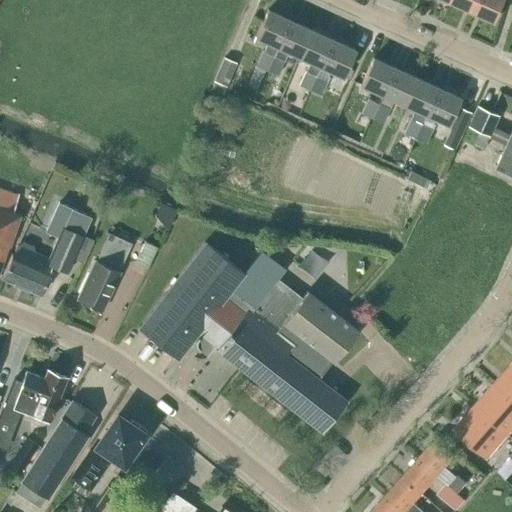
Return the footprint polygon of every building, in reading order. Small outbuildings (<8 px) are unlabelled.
[(476,0),(450,0),(450,1),(472,10),(476,0)] [(476,0),(472,10),(494,20),(503,0),(476,0)] [(266,70),(289,19),(267,9),(254,37),(266,42),(262,51),(261,50),(246,83),(255,87),(264,69),(266,70)] [(298,56),(310,29),(289,19),(266,70),(277,75),(287,52),(298,56)] [(308,89),(331,39),(310,29),(298,56),(309,62),(305,71),(304,70),(297,84),(308,89)] [(331,39),(308,89),(319,94),(330,71),(341,76),(353,49),(331,39)] [(225,86),(235,62),(223,57),(212,81),(213,81),(224,86),(225,86)] [(372,57),(359,85),(381,95),(394,67),(372,57)] [(403,104),(415,77),(394,67),(377,103),(371,118),(382,123),(392,100),(403,104)] [(424,114),(436,87),(415,77),(403,104),(424,114)] [(221,92),(224,86),(213,81),(210,88),(221,92)] [(420,123),(414,137),(425,142),(435,119),(446,124),(458,97),(436,87),(424,114),(420,123)] [(367,98),(360,113),(371,118),(377,103),(367,98)] [(468,126),(488,135),(498,113),(478,104),(468,126)] [(460,135),(470,112),(458,107),(448,129),(460,135)] [(402,132),(414,137),(420,123),(409,117),(402,132)] [(504,144),(511,147),(511,125),(508,134),(493,126),(489,136),(494,139),(504,144)] [(473,144),(482,148),(488,136),(478,132),(473,144)] [(511,173),(511,147),(504,144),(494,166),(511,173)] [(447,263),(479,276),(511,196),(511,182),(486,172),(478,193),(466,188),(475,166),(455,158),(439,196),(470,209),(447,263)] [(425,188),(429,179),(409,170),(405,178),(425,188)] [(103,203),(107,195),(84,184),(81,192),(103,203)] [(11,211),(16,194),(0,188),(0,263),(6,246),(8,247),(20,213),(11,211)] [(10,254),(0,276),(39,294),(50,271),(47,270),(49,264),(66,272),(82,235),(61,226),(48,259),(33,253),(33,247),(22,242),(18,245),(16,244),(11,254),(10,254)] [(117,270),(129,243),(108,233),(95,260),(93,260),(76,298),(101,310),(118,271),(117,270)] [(156,246),(144,241),(135,261),(147,266),(156,246)] [(259,250),(242,272),(203,241),(137,328),(176,358),(197,332),(198,333),(196,336),(195,338),(195,340),(195,342),(195,344),(195,347),(196,348),(205,355),(213,345),(215,347),(214,349),(320,431),(345,400),(316,378),(330,360),(332,361),(356,330),(305,291),(300,297),(275,278),(283,268),(259,250)] [(420,343),(456,304),(435,285),(416,307),(399,291),(383,308),(420,343)] [(511,396),(511,358),(493,380),(511,396)] [(48,420),(65,377),(46,369),(42,378),(25,371),(21,380),(16,379),(4,411),(0,409),(0,437),(6,440),(12,424),(19,405),(30,410),(29,412),(48,420)] [(507,432),(511,426),(511,396),(493,380),(473,403),(507,432)] [(46,497),(56,481),(86,434),(83,432),(94,414),(71,399),(19,480),(21,482),(15,491),(37,506),(44,496),(46,497)] [(453,427),(487,456),(507,432),(473,403),(453,427)] [(104,461),(109,454),(121,463),(145,429),(129,418),(126,422),(116,415),(95,445),(96,446),(91,452),(88,450),(70,477),(88,489),(106,463),(104,461)] [(25,462),(37,444),(25,436),(14,455),(10,462),(20,469),(25,462)] [(416,457),(436,474),(443,466),(452,456),(433,439),(416,457)] [(420,492),(436,474),(416,457),(401,475),(420,492)] [(443,466),(436,474),(447,484),(450,481),(454,476),(443,466)] [(456,493),(457,492),(466,482),(457,473),(454,476),(450,481),(447,484),(456,493)] [(413,500),(420,492),(401,475),(385,493),(405,511),(427,511),(425,509),(424,511),(413,500)] [(456,493),(447,484),(438,494),(455,510),(465,499),(457,492),(456,493)] [(153,511),(229,511),(221,506),(215,511),(191,511),(195,507),(169,489),(153,511)] [(405,511),(385,493),(369,511),(405,511)]
